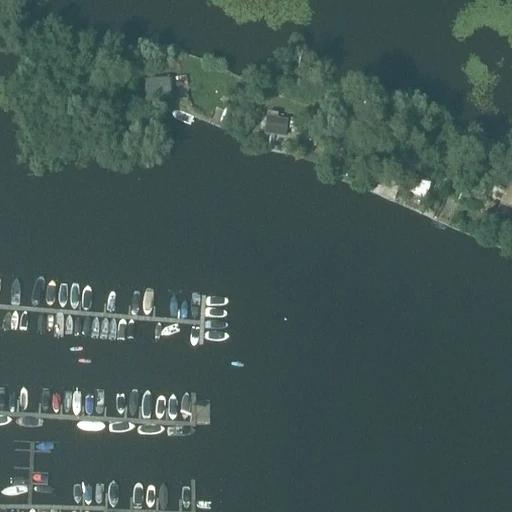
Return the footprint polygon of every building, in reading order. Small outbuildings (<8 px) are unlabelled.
[(146,98),(170,96),(169,77),(145,79),(146,98)] [(251,100),(254,93),(246,89),(243,97),(251,100)] [(285,135),(288,117),(266,114),(264,132),(285,135)] [(296,131),(297,121),(290,120),(289,130),(296,131)] [(380,147),(375,159),(383,163),(388,151),(380,147)] [(405,181),(410,183),(406,192),(423,199),(430,183),(408,173),(405,181)]
